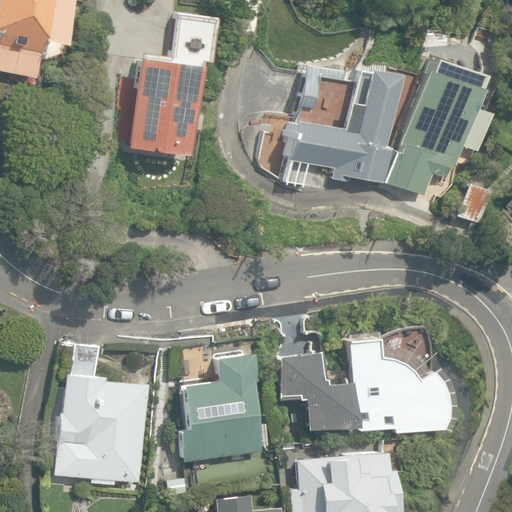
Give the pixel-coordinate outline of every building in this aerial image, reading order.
[(0,0),(0,71),(8,73),(29,77),(37,38),(54,42),(62,0),(0,0)] [(211,17),(172,12),(166,54),(205,60),(211,17)] [(120,144),(184,152),(195,63),(132,55),(120,144)] [(376,184),(418,194),(423,172),(440,176),(443,163),(450,164),(455,144),(465,146),(472,117),(466,115),(476,71),(427,59),(393,150),(383,148),(377,147),(392,73),(360,66),(349,68),(347,81),(339,80),(341,70),(300,63),(289,119),(279,157),(327,169),(325,178),(344,183),(346,176),(376,184)] [(450,214),(472,220),(482,188),(461,181),(450,214)] [(380,425),(381,430),(427,424),(431,428),(434,421),(436,415),(438,408),(439,401),(438,394),(437,387),(435,381),(433,374),(429,368),(425,363),(419,367),(419,345),(413,323),(384,328),(368,336),(368,330),(338,332),(348,427),(380,425)] [(87,482),(112,484),(112,479),(135,481),(143,382),(99,378),(100,374),(92,373),(95,342),(70,340),(67,371),(60,370),(51,474),(87,477),(87,482)] [(297,394),(301,427),(346,423),(341,378),(317,380),(313,348),(269,353),(274,397),(297,394)] [(173,426),(178,459),(256,449),(243,352),(209,356),(212,380),(177,384),(183,425),(173,426)] [(379,469),(377,449),(289,458),(292,488),(283,489),(285,511),(383,511),(383,508),(388,508),(384,468),(379,469)] [(273,511),(273,504),(244,507),(244,502),(212,505),(213,510),(199,511),(273,511)]
